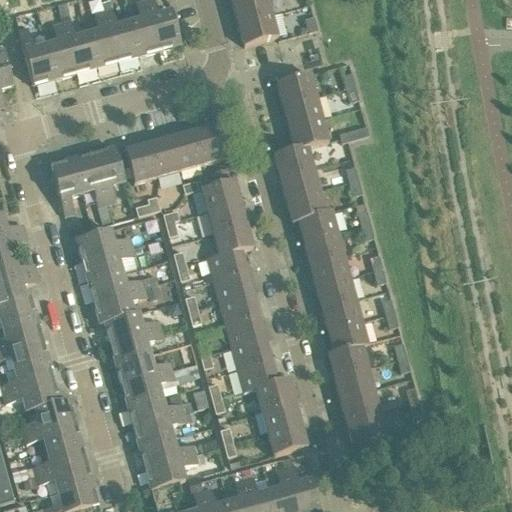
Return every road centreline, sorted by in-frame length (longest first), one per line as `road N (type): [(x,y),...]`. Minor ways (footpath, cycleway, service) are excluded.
road 1 (residential): [(339,511),(268,254),(273,225),(238,89),(216,73)]
road 2 (residential): [(120,511),(37,217),(23,159),(26,133)]
road 3 (residential): [(26,133),(216,73)]
